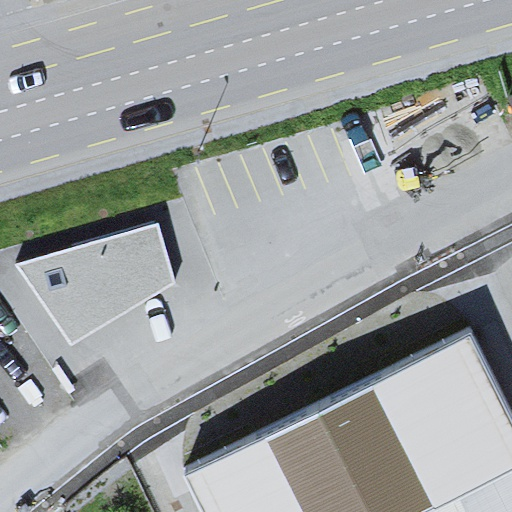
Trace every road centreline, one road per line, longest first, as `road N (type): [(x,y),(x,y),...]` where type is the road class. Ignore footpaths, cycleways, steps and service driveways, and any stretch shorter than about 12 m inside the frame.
road 1 (residential): [(0,508),(232,345),(511,177)]
road 2 (primary): [(35,114),(431,0)]
